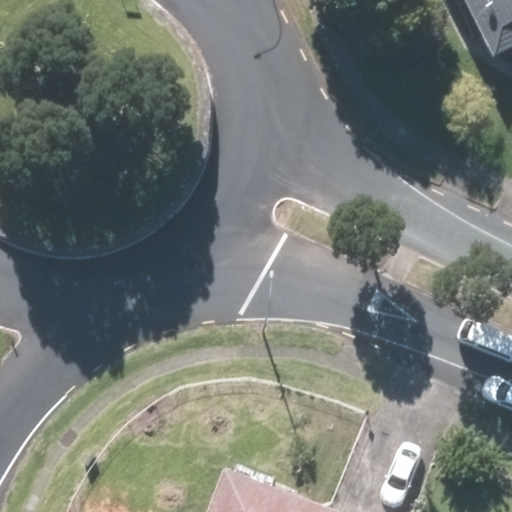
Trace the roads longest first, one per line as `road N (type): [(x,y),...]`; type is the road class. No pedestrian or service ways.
road 1 (tertiary): [(511,375),(203,238)]
road 2 (tertiary): [(253,124),(511,249)]
road 3 (tertiary): [(215,0),(245,57),(253,124)]
road 4 (tertiary): [(253,124),(238,185),(203,238)]
road 5 (tertiary): [(203,238),(152,275),(92,294)]
road 6 (tertiary): [(92,294),(0,380)]
